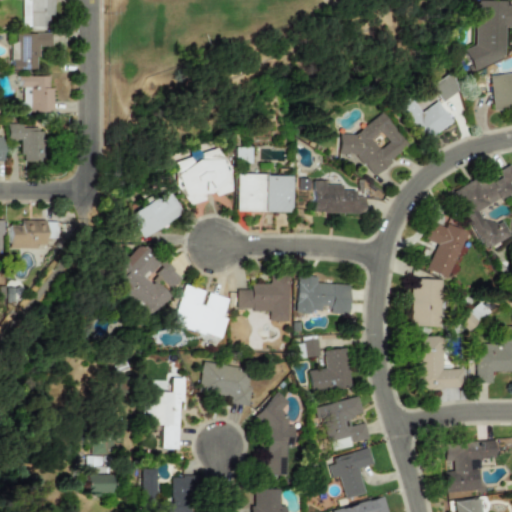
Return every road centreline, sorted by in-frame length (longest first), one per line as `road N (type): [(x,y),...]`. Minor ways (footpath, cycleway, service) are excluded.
road 1 (residential): [(418,511),(378,342),(380,263),(390,226),(426,173),(461,148),(511,130)]
road 2 (residential): [(90,182),(90,0)]
road 3 (residential): [(384,248),(285,235),(237,236),(217,250)]
